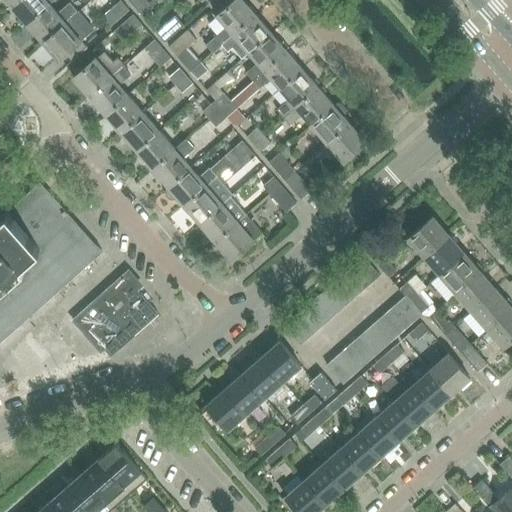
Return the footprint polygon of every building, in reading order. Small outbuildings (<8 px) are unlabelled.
[(17,0),(11,5),(27,24),(49,4),(53,0),(17,0)] [(102,16),(111,26),(129,10),(121,0),(102,16)] [(215,37),(206,45),(213,53),(222,45),(221,44),(233,34),(256,14),(243,0),(234,0),(217,16),(212,20),(211,28),(217,35),(215,37)] [(27,24),(42,42),(77,11),(69,2),(57,13),(49,4),(27,24)] [(77,11),(42,42),(59,61),(66,54),(72,60),(87,47),(81,41),(73,31),(85,21),(77,11)] [(242,58),(249,52),(271,32),(256,14),(221,44),(222,45),(231,56),(236,52),(242,58)] [(142,24),(133,15),(115,31),(123,40),(142,24)] [(175,16),(156,32),(165,42),(183,26),(175,16)] [(169,47),(177,56),(196,40),(187,30),(169,47)] [(246,73),(253,81),(287,51),(271,32),(249,52),(258,63),(246,73)] [(162,47),(155,39),(144,49),(151,57),(162,47)] [(271,78),(280,89),(303,69),(287,51),(253,81),(259,88),(271,78)] [(73,78),(90,96),(112,76),(124,66),(117,58),(112,62),(104,52),(97,59),(96,58),(73,78)] [(190,71),(197,79),(208,70),(201,62),(190,71)] [(112,77),(90,96),(105,114),(128,95),(118,83),(130,74),(123,67),(112,76),(112,77)] [(169,77),(176,85),(186,76),(180,68),(169,77)] [(289,98),(276,109),(284,117),(296,107),(319,87),(303,69),(280,89),(289,98)] [(227,72),(215,82),(220,88),(231,77),(227,72)] [(186,76),(176,85),(182,92),(193,83),(186,76)] [(302,114),(312,125),(334,105),(319,87),(296,107),(284,117),(290,125),(302,114)] [(224,93),(213,102),(220,110),(230,101),(224,93)] [(105,114),(121,133),(144,113),(128,95),(105,114)] [(230,101),(220,110),(226,117),(237,108),(230,101)] [(203,111),(209,119),(220,110),(213,102),(203,111)] [(334,105),(312,125),(327,143),(350,123),(343,115),(344,114),(345,109),(339,103),(337,103),(334,105)] [(220,110),(209,119),(216,127),(226,117),(220,110)] [(121,133),(137,151),(159,131),(144,113),(121,133)] [(350,123),(327,143),(343,162),(366,142),(350,123)] [(247,137),(253,144),(264,135),(257,127),(247,137)] [(137,151),(152,169),(175,149),(159,131),(137,151)] [(264,135),(253,144),(260,152),(271,142),(264,135)] [(152,169),(168,187),(191,167),(183,158),(195,147),(187,138),(175,149),(152,169)] [(232,150),(224,157),(230,164),(238,157),(249,148),(242,141),(232,150)] [(290,144),(280,153),(285,159),(295,150),(290,144)] [(238,157),(230,164),(237,172),(245,165),(256,156),(249,148),(238,157)] [(280,153),(269,162),(278,173),(285,180),(295,171),(289,163),(285,159),(280,153)] [(165,190),(165,192),(166,195),(168,198),(172,199),(175,199),(177,197),(184,205),(217,176),(209,167),(199,176),(191,167),(184,173),(168,187),(165,190)] [(295,171),(285,180),(301,199),(312,190),(295,171)] [(200,223),(231,196),(233,194),(217,176),(184,205),(200,223)] [(263,186),(270,193),(280,184),(274,176),(263,186)] [(280,184),(270,193),(286,212),(297,203),(280,184)] [(0,342),(103,251),(47,189),(14,219),(7,211),(0,217),(0,342)] [(200,223),(215,241),(247,214),(231,196),(200,223)] [(247,214),(215,241),(232,260),(263,232),(247,214)] [(408,238),(424,257),(449,235),(433,217),(408,238)] [(424,257),(440,275),(447,269),(465,253),(449,235),(424,257)] [(440,275),(456,293),(481,271),(465,253),(447,269),(440,275)] [(364,257),(355,265),(371,283),(380,275),(364,257)] [(378,265),(389,277),(397,270),(386,258),(378,265)] [(355,265),(346,272),(362,291),(371,283),(355,265)] [(129,269),(73,319),(101,350),(110,342),(126,328),(135,320),(127,312),(119,319),(112,312),(138,289),(143,285),(129,269)] [(456,293),(472,311),(496,289),(481,271),(456,293)] [(346,272),(337,280),(354,298),(362,291),(346,272)] [(337,280),(329,287),(345,306),(354,298),(337,280)] [(399,289),(406,296),(406,295),(410,301),(418,294),(407,282),(399,289)] [(329,287),(320,295),(336,314),(345,306),(329,287)] [(126,328),(110,342),(117,351),(159,313),(138,289),(112,312),(119,319),(127,312),(135,320),(126,328)] [(472,311),(488,329),(511,307),(496,289),(472,311)] [(428,306),(418,294),(410,301),(421,312),(428,306)] [(320,295),(311,303),(327,321),(336,314),(320,295)] [(406,296),(397,303),(413,322),(422,314),(421,312),(410,301),(406,295),(406,296)] [(311,303),(302,310),(319,329),(327,321),(311,303)] [(397,303),(388,311),(404,330),(413,322),(397,303)] [(511,307),(488,329),(504,347),(511,340),(511,307)] [(302,310),(294,318),(310,337),(319,329),(302,310)] [(448,322),(447,321),(437,310),(429,316),(440,328),(448,322)] [(388,311),(379,319),(396,337),(404,330),(388,311)] [(310,337),(294,318),(285,326),(301,344),(310,337)] [(379,319),(370,327),(386,346),(396,337),(379,319)] [(422,323),(410,333),(416,341),(428,330),(422,323)] [(370,327),(361,335),(377,353),(386,346),(370,327)] [(361,335),(353,342),(370,360),(377,353),(361,335)] [(453,343),(461,352),(470,344),(463,335),(453,343)] [(280,341),(261,357),(283,382),(301,366),(280,341)] [(353,342),(344,349),(361,368),(370,360),(353,342)] [(397,344),(385,355),(392,362),(404,352),(397,344)] [(470,344),(461,352),(478,371),(487,363),(470,344)] [(344,349),(336,357),(352,376),(361,368),(344,349)] [(449,353),(430,369),(452,394),(470,378),(449,353)] [(392,362),(385,355),(373,365),(380,373),(392,362)] [(261,357),(243,373),(265,398),(283,382),(261,357)] [(352,376),(336,357),(327,365),(343,383),(352,376)] [(430,369),(412,385),(434,410),(452,394),(430,369)] [(321,372),(314,378),(310,382),(325,399),(336,389),(321,372)] [(243,373),(225,389),(247,413),(265,398),(243,373)] [(361,376),(349,386),(356,394),(368,383),(361,376)] [(412,385),(394,401),(416,426),(434,410),(412,385)] [(349,386),(331,402),(338,410),(356,394),(349,386)] [(247,413),(225,389),(207,405),(228,430),(247,413)] [(315,395),(303,405),(310,413),(322,402),(315,395)] [(394,401),(376,417),(398,442),(416,426),(394,401)] [(331,402),(313,418),(320,426),(338,410),(331,402)] [(310,413),(303,405),(291,416),(297,424),(310,413)] [(376,417),(358,433),(380,458),(398,442),(376,417)] [(320,426),(313,418),(295,434),(301,442),(320,426)] [(279,426),(267,437),(274,444),(286,434),(279,426)] [(358,433),(340,449),(362,473),(380,458),(358,433)] [(274,444),(267,437),(255,448),(261,455),(274,444)] [(289,439),(277,450),(284,457),(296,447),(289,439)] [(100,458),(131,493),(148,478),(117,443),(100,458)] [(340,449),(322,465),(344,489),(362,473),(340,449)] [(284,457),(277,450),(265,460),(271,468),(284,457)] [(500,464),(511,477),(511,459),(509,456),(500,464)] [(83,472),(115,508),(131,493),(100,458),(83,472)] [(322,465),(304,481),(326,505),(344,489),(322,465)] [(67,486),(89,511),(109,511),(115,508),(83,472),(67,486)] [(473,488),(494,511),(511,511),(511,488),(499,499),(482,480),(473,488)] [(317,511),(326,505),(304,481),(285,497),(298,511),(317,511)] [(51,500),(61,511),(89,511),(67,486),(51,500)] [(37,511),(61,511),(51,500),(37,511)] [(446,511),(462,511),(455,503),(446,511)]
